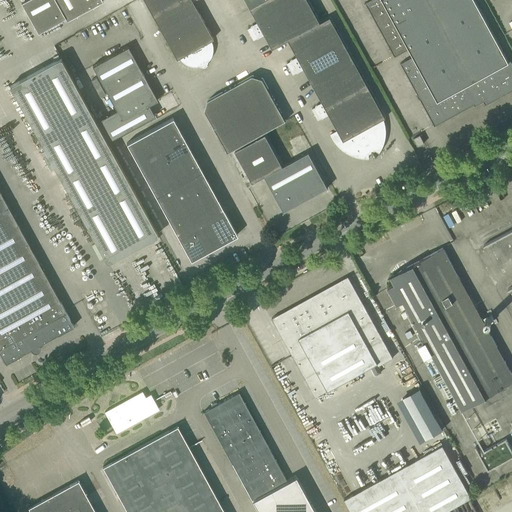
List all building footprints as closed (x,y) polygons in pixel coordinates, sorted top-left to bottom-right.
[(25,0),(21,2),(38,33),(65,18),(67,21),(103,1),(102,0),(25,0)] [(144,0),(152,15),(179,0),(144,0)] [(179,0),(152,15),(167,41),(204,21),(193,1),(193,0),(179,0)] [(246,0),(251,9),(266,0),(246,0)] [(250,34),(250,35),(309,2),(308,0),(266,0),(251,9),(258,22),(253,25),(251,26),(252,27),(248,29),(251,34),(250,34)] [(395,56),(409,48),(414,57),(403,62),(435,125),(483,101),(485,105),(511,91),(511,61),(511,60),(508,61),(474,0),(371,0),(366,3),(395,56)] [(511,0),(486,0),(493,13),(511,2),(511,0)] [(265,34),(265,35),(273,49),(288,40),(321,22),(309,2),(250,35),(251,34),(254,40),(258,38),(260,37),(265,34)] [(289,69),(343,39),(331,17),(321,22),(288,40),(297,56),(292,59),(290,60),(291,61),(287,63),(290,68),(289,69)] [(204,21),(167,41),(177,59),(179,57),(183,62),(188,65),(194,66),(200,66),(201,67),(202,66),(202,65),(205,63),(206,64),(208,63),(207,62),(211,57),(213,51),(213,45),(211,40),(213,38),(204,21)] [(304,69),(313,85),(356,62),(343,39),(289,69),(290,69),(293,74),(297,72),(297,73),(299,72),(299,71),(304,69)] [(93,65),(117,110),(122,119),(149,104),(158,100),(128,46),(93,65)] [(157,234),(105,142),(94,123),(96,122),(59,58),(10,86),(44,147),(41,149),(50,167),(54,165),(108,262),(157,234)] [(314,114),(368,85),(356,62),(313,85),(323,102),(317,105),(315,106),(316,106),(312,108),(315,114),(314,114)] [(230,87),(239,104),(268,88),(263,78),(253,75),(230,87)] [(329,114),(334,122),(351,113),(355,120),(380,107),(368,85),(314,114),(314,115),(315,114),(318,119),(322,117),(322,118),(324,117),(329,114)] [(205,110),(210,120),(239,104),(230,87),(208,100),(205,110)] [(239,104),(248,120),(277,104),(268,88),(239,104)] [(94,123),(105,142),(155,115),(149,104),(122,119),(117,110),(96,122),(94,123)] [(219,136),(248,120),(239,104),(210,120),(219,136)] [(286,120),(277,104),(248,120),(257,136),(286,120)] [(380,107),(355,120),(372,152),(376,150),(379,152),(383,146),(385,139),(386,132),(386,125),(384,118),(386,117),(380,107)] [(369,154),(372,152),(355,120),(351,113),(334,122),(338,130),(331,134),(335,142),(342,149),(348,153),(355,156),(362,158),(369,158),(369,154)] [(173,117),(150,130),(156,141),(179,128),(173,117)] [(257,136),(248,120),(219,136),(228,152),(257,136)] [(286,122),(266,134),(284,165),(309,152),(298,133),(294,136),(286,122)] [(185,139),(179,128),(156,141),(161,151),(185,139)] [(132,154),(156,141),(150,130),(126,143),(132,154)] [(266,134),(235,150),(253,182),(267,174),(284,165),(266,134)] [(418,146),(424,143),(420,135),(414,138),(418,146)] [(190,149),(185,139),(161,151),(167,162),(190,149)] [(161,151),(156,141),(132,154),(138,164),(161,151)] [(196,160),(190,149),(167,162),(173,172),(196,160)] [(167,162),(161,151),(138,164),(144,175),(167,162)] [(284,165),(267,174),(265,176),(284,211),(328,187),(309,152),(284,165)] [(202,170),(196,160),(173,172),(179,183),(202,170)] [(173,172),(167,162),(144,175),(150,185),(173,172)] [(185,193),(208,181),(202,170),(179,183),(185,193)] [(179,183),(173,172),(150,185),(156,196),(179,183)] [(214,191),(208,181),(185,193),(190,204),(214,191)] [(185,193),(179,183),(156,196),(161,206),(185,193)] [(40,347),(40,344),(74,326),(66,311),(65,310),(0,191),(0,352),(6,363),(30,349),(32,351),(35,352),(38,351),(40,349),(40,347)] [(196,215),(219,202),(214,191),(190,204),(196,215)] [(190,204),(185,193),(161,206),(167,217),(190,204)] [(225,212),(219,202),(196,215),(202,225),(210,221),(225,212)] [(196,215),(190,204),(167,217),(173,227),(196,215)] [(225,212),(210,221),(222,243),(237,234),(225,212)] [(202,225),(196,215),(173,227),(179,238),(194,229),(202,225)] [(210,221),(202,225),(194,229),(207,251),(222,243),(210,221)] [(507,287),(511,285),(511,227),(498,233),(510,263),(499,268),(507,287)] [(191,260),(207,251),(194,229),(179,238),(191,260)] [(397,305),(404,301),(415,321),(411,323),(420,340),(424,338),(463,409),(511,381),(511,373),(443,248),(390,276),(395,284),(388,288),(397,305)] [(316,397),(328,390),(378,362),(379,365),(393,357),(349,277),(286,312),(285,311),(272,318),(292,355),(316,397)] [(440,430),(419,387),(396,398),(417,441),(440,430)] [(159,409),(154,400),(151,394),(150,394),(145,396),(142,391),(105,411),(116,432),(159,409)] [(213,406),(203,411),(252,499),(287,480),(239,392),(217,404),(216,401),(215,402),(215,403),(212,405),(213,406)] [(103,466),(127,511),(170,511),(176,509),(178,511),(224,511),(177,425),(103,466)] [(479,451),(486,469),(511,458),(511,452),(506,439),(479,451)] [(442,445),(344,499),(351,511),(444,511),(471,498),(442,445)] [(95,511),(77,480),(28,507),(30,511),(95,511)]
